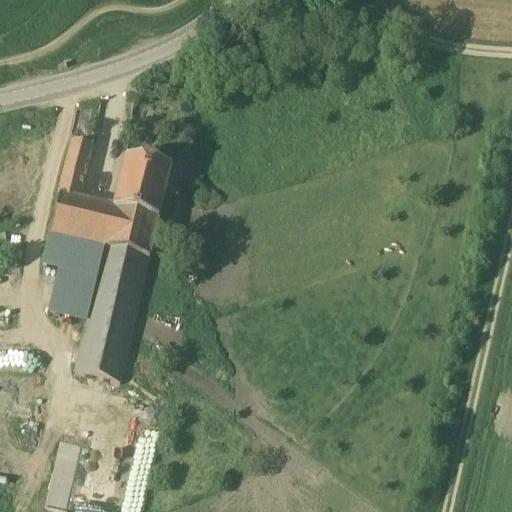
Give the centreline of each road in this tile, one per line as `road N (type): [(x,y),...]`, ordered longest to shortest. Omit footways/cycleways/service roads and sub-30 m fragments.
road 1 (track): [(446,511),(511,217)]
road 2 (tertiary): [(0,100),(187,42),(241,0)]
road 3 (track): [(511,52),(430,42),(290,0)]
road 4 (track): [(186,0),(149,15),(100,9),(53,49),(0,63)]
